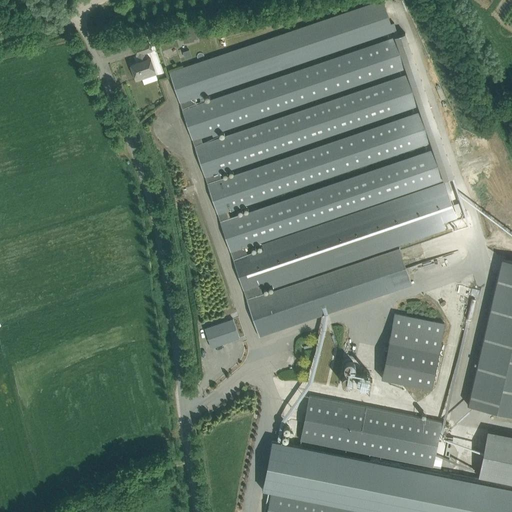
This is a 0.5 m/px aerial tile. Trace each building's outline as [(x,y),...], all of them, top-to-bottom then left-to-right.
[(170,73),(172,79),(180,101),(181,101),(184,110),(183,110),(193,139),(194,138),(197,147),(196,147),(205,176),(206,175),(209,184),(208,184),(218,213),(219,212),(222,222),(221,222),(231,251),(232,250),(235,260),(234,261),(244,289),(245,289),(248,299),(247,300),(260,336),(412,284),(399,247),(261,295),(258,285),(456,217),(448,193),(446,189),(246,256),(243,247),(443,178),(433,150),(228,220),(225,210),(430,141),(421,112),(220,180),(217,172),(418,103),(408,75),(202,145),(200,136),(405,66),(396,38),(195,106),(192,97),(393,29),(391,24),(383,0),(170,73)] [(433,150),(443,178),(446,189),(448,193),(451,191),(450,187),(447,179),(454,176),(405,32),(398,35),(394,22),(391,24),(393,29),(396,38),(405,66),(408,75),(418,103),(421,112),(430,141),(433,150)] [(137,55),(139,55),(144,53),(152,50),(149,42),(143,44),(134,47),(137,55)] [(151,58),(131,64),(137,80),(156,73),(151,58)] [(511,260),(501,258),(468,404),(511,414),(511,260)] [(445,322),(395,312),(381,377),(431,387),(445,322)] [(240,337),(233,318),(205,328),(211,347),(240,337)] [(301,440),(432,466),(441,421),(310,395),(301,440)] [(511,511),(511,487),(272,440),(263,489),(376,511),(511,511)] [(369,511),(271,492),(267,511),(369,511)]
